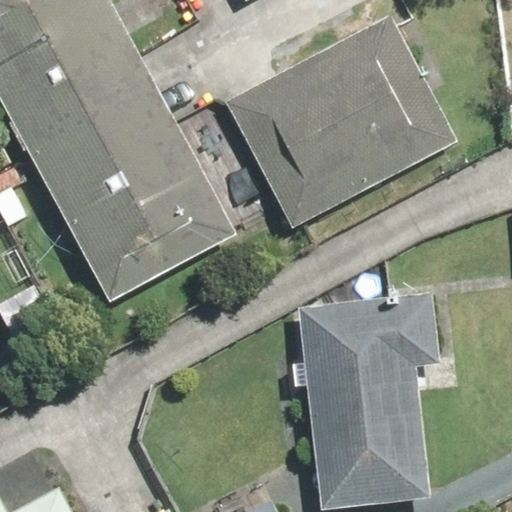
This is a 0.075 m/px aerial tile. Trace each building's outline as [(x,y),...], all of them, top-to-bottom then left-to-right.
[(108,0),(0,0),(0,111),(104,304),(235,233),(108,0)] [(391,19),(225,107),(291,232),(457,144),(391,19)] [(439,297),(297,310),(302,360),(290,361),(293,394),(307,393),(318,510),(429,500),(416,367),(446,364),(439,297)] [(2,511),(0,506),(0,511),(74,511),(62,488),(16,511),(2,511)] [(275,511),(270,501),(248,511),(275,511)]
